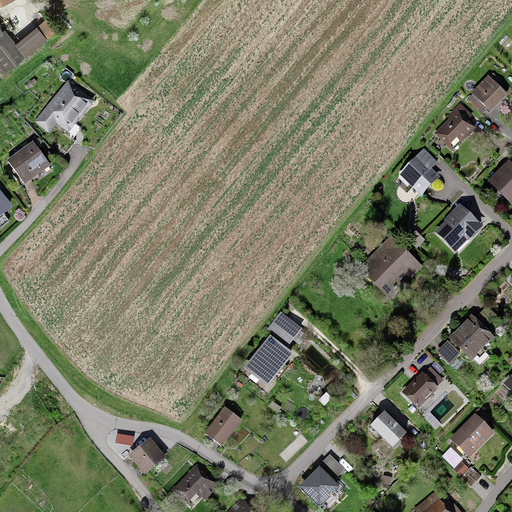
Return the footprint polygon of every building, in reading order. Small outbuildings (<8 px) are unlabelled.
[(19,46),(26,55),(55,31),(48,22),(19,46)] [(0,64),(6,72),(24,57),(3,31),(0,32),(0,64)] [(496,99),(498,100),(505,94),(489,78),(473,94),(487,108),(496,99)] [(48,129),(57,119),(68,128),(89,103),(68,86),(40,121),(48,129)] [(472,128),(465,122),(461,122),(455,116),(450,121),(450,123),(439,134),(450,145),(456,139),(459,141),(464,136),(464,134),(466,134),(472,128)] [(66,153),(75,142),(65,133),(56,144),(66,153)] [(33,144),(8,162),(24,184),(49,166),(33,144)] [(403,174),(421,193),(436,178),(418,159),(403,174)] [(511,166),(509,164),(492,182),(509,199),(511,196),(511,166)] [(0,227),(9,221),(3,214),(9,209),(0,197),(0,195),(8,189),(0,179),(0,178),(0,227)] [(465,234),(468,238),(479,227),(461,210),(438,233),(453,247),(465,234)] [(408,239),(413,243),(420,236),(415,232),(408,239)] [(424,241),(420,236),(413,243),(417,248),(424,241)] [(384,289),(389,283),(393,287),(391,288),(395,291),(417,268),(390,242),(372,260),(379,266),(370,275),(384,289)] [(486,327),(496,316),(487,307),(476,317),(486,327)] [(305,332),(284,316),(271,332),(292,348),(305,332)] [(466,323),(461,329),(457,333),(451,339),(471,359),(472,358),(478,363),(481,363),(488,356),(481,349),(492,338),(472,318),(466,323)] [(290,355),(271,340),(247,369),(267,385),(290,355)] [(450,344),(439,354),(449,363),(459,353),(450,344)] [(418,406),(436,389),(434,387),(441,380),(430,369),(423,376),(422,375),(405,393),(418,406)] [(225,409),(206,434),(221,446),(240,420),(225,409)] [(393,448),(405,435),(384,413),(371,426),(393,448)] [(0,451),(7,443),(9,444),(23,427),(9,416),(2,425),(0,423),(0,451)] [(475,417),(452,440),(459,446),(457,448),(463,455),(465,452),(469,456),(491,433),(475,417)] [(131,438),(115,435),(113,443),(129,446),(131,438)] [(163,458),(162,457),(166,454),(161,448),(157,451),(150,442),(132,456),(145,472),(163,458)] [(330,456),(320,466),(333,478),(342,468),(330,456)] [(471,467),(460,477),(470,487),(481,477),(471,467)] [(208,481),(197,469),(177,490),(189,501),(196,494),(198,496),(205,489),(203,486),(208,481)] [(319,471),(303,488),(320,504),(336,488),(319,471)] [(451,507),(439,492),(415,511),(416,511),(448,511),(447,510),(451,507)] [(258,511),(251,505),(241,497),(231,508),(226,511),(258,511)]
